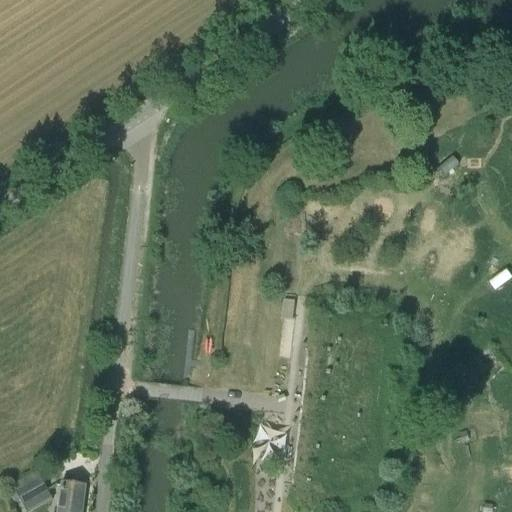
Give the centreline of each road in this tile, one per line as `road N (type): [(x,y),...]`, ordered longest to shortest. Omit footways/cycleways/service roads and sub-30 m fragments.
road 1 (unclassified): [(103,511),(145,114)]
road 2 (unclassified): [(145,114),(315,0)]
road 3 (unclassified): [(0,208),(145,114)]
